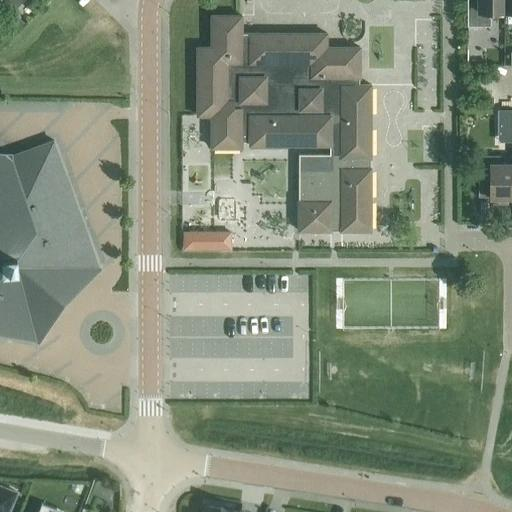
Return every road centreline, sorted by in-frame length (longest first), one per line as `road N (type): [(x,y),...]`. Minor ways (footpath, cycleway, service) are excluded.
road 1 (residential): [(148,9),(149,456)]
road 2 (unclassified): [(488,511),(149,456)]
road 3 (unclassified): [(0,428),(149,456)]
